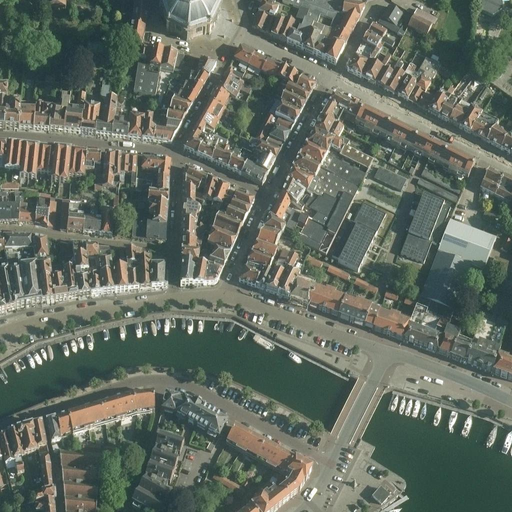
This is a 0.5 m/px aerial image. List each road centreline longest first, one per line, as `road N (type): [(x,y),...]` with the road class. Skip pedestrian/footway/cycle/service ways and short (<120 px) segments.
road 1 (residential): [(238,412),(185,385),(146,379),(0,428)]
road 2 (residential): [(0,137),(176,155)]
road 3 (residential): [(0,332),(173,298)]
road 4 (residential): [(173,251),(0,230)]
road 5 (residential): [(224,296),(386,352)]
road 6 (residential): [(486,157),(334,81)]
road 7 (residential): [(267,199),(330,79)]
road 8 (residential): [(176,155),(237,34)]
road 9 (tertiary): [(511,400),(386,352)]
road 10 (tertiary): [(331,463),(386,352)]
